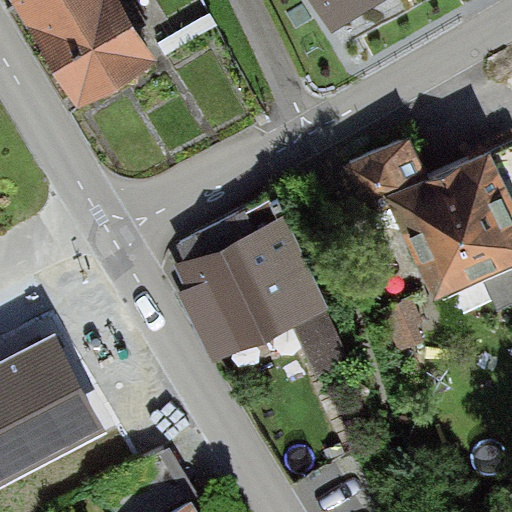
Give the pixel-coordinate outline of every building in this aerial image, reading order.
[(132,0),(17,0),(77,98),(161,47),(132,0)] [(364,0),(321,0),(333,19),(364,0)] [(411,125),(345,154),(369,206),(394,194),(435,285),(441,283),(511,250),(511,133),(495,141),(491,131),(427,159),(411,125)] [(184,254),(174,259),(185,283),(176,287),(212,361),(291,324),(317,377),(357,358),(285,207),(278,211),(270,193),(176,237),(184,254)] [(511,296),(511,250),(441,283),(449,301),(489,283),(498,303),(511,296)] [(407,294),(381,306),(399,348),(426,336),(407,294)] [(60,336),(0,365),(0,486),(108,432),(60,336)] [(198,511),(193,502),(175,511),(198,511)]
